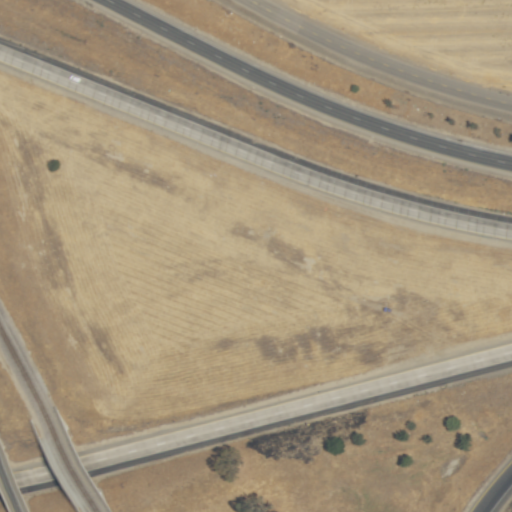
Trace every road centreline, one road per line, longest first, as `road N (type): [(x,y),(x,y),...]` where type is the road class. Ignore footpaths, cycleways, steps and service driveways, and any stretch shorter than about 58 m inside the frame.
road 1 (motorway): [(511,230),(357,194),(0,53)]
road 2 (motorway): [(0,482),(511,351)]
road 3 (motorway): [(511,166),(356,121),(107,0)]
road 4 (tertiary): [(244,0),(345,52),(511,106)]
